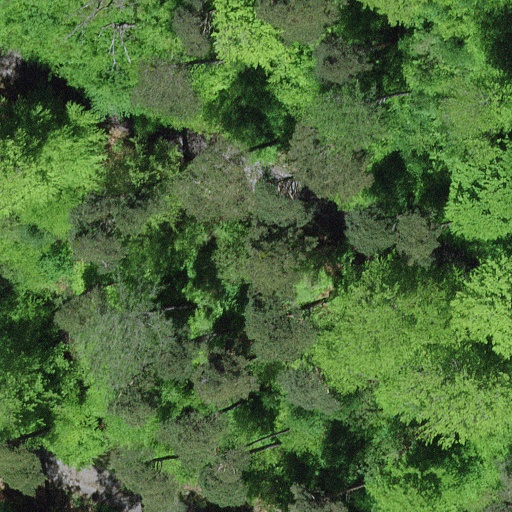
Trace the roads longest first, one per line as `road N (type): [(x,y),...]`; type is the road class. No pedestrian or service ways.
road 1 (track): [(511,293),(308,182),(0,46)]
road 2 (track): [(0,433),(201,511)]
